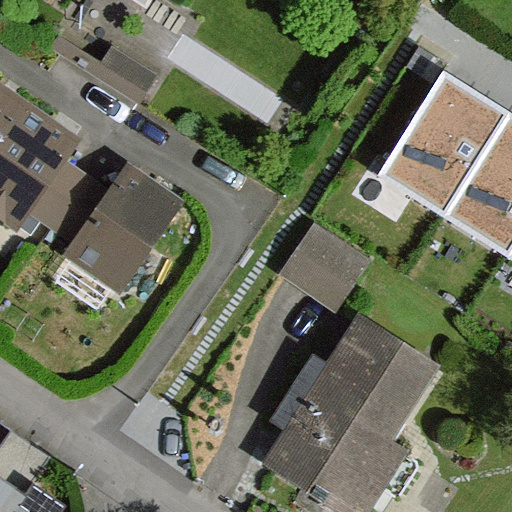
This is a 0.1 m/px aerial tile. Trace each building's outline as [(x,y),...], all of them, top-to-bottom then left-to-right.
[(510,116),(445,76),(382,177),(446,217),(510,116)] [(0,79),(0,224),(10,232),(80,137),(0,79)] [(511,255),(511,117),(510,116),(446,217),(511,257),(511,255)] [(131,164),(67,257),(126,297),(190,204),(131,164)] [(284,274),(339,312),(374,261),(319,223),(284,274)] [(441,368),(362,317),(265,468),(332,511),(378,511),(418,450),(396,436),(441,368)] [(17,429),(0,453),(0,511),(50,511),(54,507),(34,493),(58,458),(17,429)]
